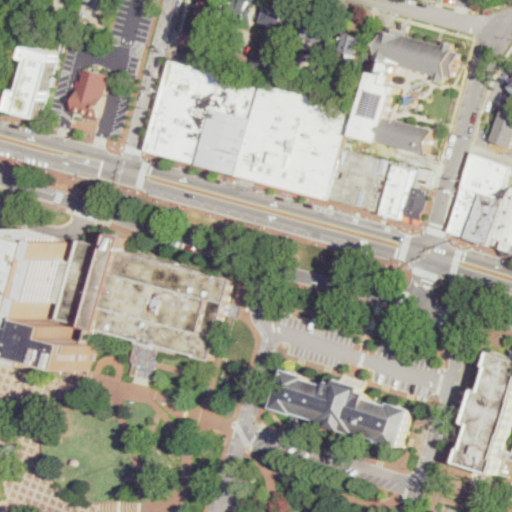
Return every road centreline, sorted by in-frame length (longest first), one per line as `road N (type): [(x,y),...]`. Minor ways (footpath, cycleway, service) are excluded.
road 1 (primary): [(0,144),(429,260)]
road 2 (residential): [(419,303),(212,252),(46,193)]
road 3 (residential): [(502,33),(481,74),(433,246)]
road 4 (residential): [(217,511),(269,332)]
road 5 (residential): [(127,179),(173,0)]
road 6 (primary): [(326,217),(181,178)]
road 7 (residential): [(452,386),(408,511)]
road 8 (residential): [(502,33),(380,0)]
